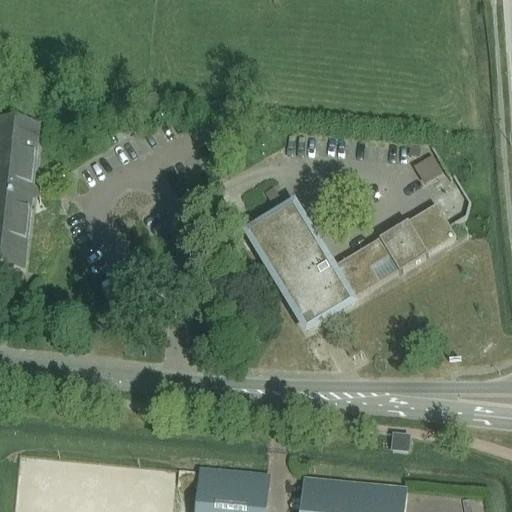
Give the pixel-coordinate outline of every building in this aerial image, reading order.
[(110,130),(111,132),(118,143),(135,133),(127,119),(110,130)] [(0,270),(24,273),(33,194),(40,127),(0,122),(0,270)] [(410,149),(409,158),(419,159),(420,150),(410,149)] [(415,170),(425,187),(443,176),(433,159),(415,170)] [(274,191),(272,192),(265,196),(275,213),(284,207),(274,191)] [(456,241),(450,231),(449,230),(436,209),(331,273),(294,211),(256,233),(249,238),(307,334),(314,329),(311,325),(317,321),(322,318),(325,323),(352,306),(351,305),(399,276),(399,278),(429,260),(428,258),(456,241)] [(392,454),(408,456),(410,440),(394,438),(392,454)] [(264,511),(267,481),(203,476),(199,511),(264,511)] [(401,511),(404,494),(307,485),(304,511),(401,511)]
